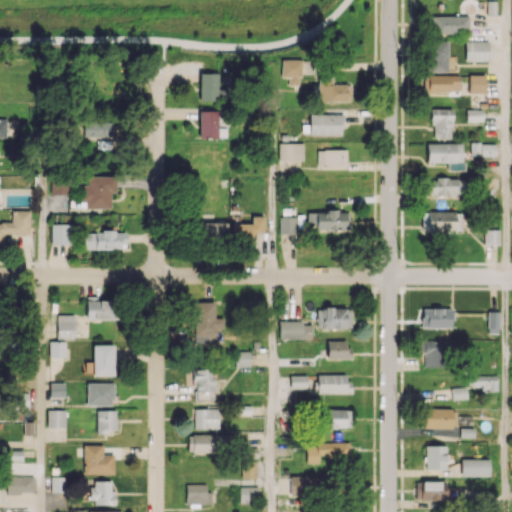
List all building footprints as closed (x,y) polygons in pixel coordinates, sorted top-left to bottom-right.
[(428,33),(468,33),(467,16),(428,16),(428,33)] [(446,72),(447,42),(427,41),(427,71),(446,72)] [(487,60),(487,41),(464,41),(464,60),(487,60)] [(300,60),(280,59),(280,77),(287,77),(287,85),(299,85),(300,60)] [(199,101),(219,100),(218,72),(198,72),(199,101)] [(484,93),(484,75),(468,74),(467,93),(484,93)] [(458,75),(427,76),(427,92),(458,91),(458,75)] [(317,101),(350,101),(351,84),(331,83),(331,79),(318,79),(317,101)] [(451,108),(431,109),(431,138),(451,138),(451,108)] [(465,121),(482,121),(482,109),(465,109),(465,121)] [(217,127),(217,110),(198,110),(198,137),(226,138),(226,127),(217,127)] [(341,135),(341,114),(308,114),(308,134),(341,135)] [(112,137),(112,122),(83,122),(83,136),(112,137)] [(303,142),(278,143),(278,160),(303,160),(303,142)] [(495,143),(470,142),(470,156),(495,156),(495,143)] [(426,162),(446,162),(446,171),(462,171),(462,143),(426,143),(426,162)] [(346,149),(316,149),(316,167),(347,167),(346,149)] [(110,208),(110,192),(115,192),(115,176),(86,175),(86,185),(81,185),(80,208),(110,208)] [(50,193),(67,194),(67,178),(50,177),(50,193)] [(458,196),(459,179),(426,178),(425,195),(458,196)] [(0,222),(0,244),(3,245),(3,233),(29,233),(29,210),(11,210),(11,223),(0,222)] [(349,231),(349,211),(306,211),(307,232),(349,231)] [(461,230),(461,211),(421,212),(421,231),(461,230)] [(231,223),(232,242),(251,241),(251,233),(263,233),(263,216),(251,216),(251,223),(231,223)] [(296,217),(281,217),(282,234),(296,234),(296,217)] [(193,222),(194,242),(226,241),(226,221),(193,222)] [(70,224),(50,224),(50,244),(70,244),(70,224)] [(499,230),(483,229),(483,245),(498,245),(499,230)] [(83,231),(83,248),(124,249),(125,232),(83,231)] [(85,318),(115,319),(116,301),(85,300),(85,318)] [(213,301),(192,302),(193,342),(221,342),(221,317),(214,317),(213,301)] [(350,328),(350,307),(315,308),(316,329),(350,328)] [(450,328),(450,308),(421,308),(421,327),(450,328)] [(487,334),(498,334),(498,311),(487,311),(487,334)] [(56,338),(73,338),(72,314),(56,314),(56,338)] [(310,324),(301,325),(301,320),(278,321),(278,339),(310,339),(310,324)] [(347,340),(326,341),(326,359),(348,359),(347,340)] [(443,367),(444,340),(419,340),(419,352),(423,352),(423,366),(443,367)] [(64,357),(64,341),(48,341),(48,357),(64,357)] [(92,344),(91,375),(112,375),(113,344),(92,344)] [(249,351),(234,351),(234,366),(249,366),(249,351)] [(213,399),(212,369),(193,369),(194,400),(213,399)] [(348,374),(316,374),(316,392),(348,392),(348,374)] [(306,375),(289,375),(289,388),(307,387),(306,375)] [(496,390),(496,375),(468,375),(468,386),(477,385),(477,390),(496,390)] [(48,383),(49,397),(64,397),(64,382),(48,383)] [(112,382),(85,383),(86,406),(113,405),(112,382)] [(451,399),(464,399),(465,382),(451,382),(451,399)] [(28,408),(28,393),(13,392),(13,408),(28,408)] [(193,408),(193,428),(217,428),(217,408),(193,408)] [(322,428),(349,427),(349,408),(321,409),(322,428)] [(423,427),(455,428),(455,409),(424,408),(423,427)] [(64,426),(64,410),(47,410),(47,426),(64,426)] [(96,433),(107,433),(107,429),(115,429),(115,410),(96,410),(96,433)] [(186,452),(223,453),(223,434),(187,434),(186,452)] [(349,443),(305,442),(305,461),(348,462),(349,443)] [(112,474),(113,454),(102,454),(102,445),(82,444),(82,474),(112,474)] [(445,468),(445,445),(424,446),(425,469),(445,468)] [(488,458),(460,458),(460,476),(488,476),(488,458)] [(241,478),(256,479),(256,460),(242,459),(241,478)] [(289,495),(306,496),(306,476),(289,475),(289,495)] [(33,494),(33,476),(6,476),(6,493),(33,494)] [(50,492),(64,492),(64,476),(50,477),(50,492)] [(91,505),(114,504),(114,490),(110,490),(110,480),(91,481),(91,505)] [(415,480),(414,499),(446,500),(447,482),(415,480)] [(185,504),(210,503),(210,491),(205,491),(205,484),(185,484),(185,504)] [(256,487),(239,487),(239,502),(257,502),(256,487)]
